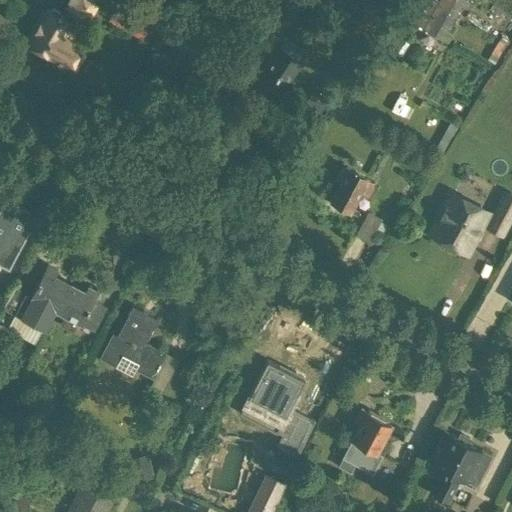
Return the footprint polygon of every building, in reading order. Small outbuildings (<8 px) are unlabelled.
[(37,27),(27,44),(34,48),(34,52),(41,56),(44,54),(72,70),(86,48),(71,39),(79,27),(75,24),(80,15),(89,21),(100,1),(99,0),(76,0),(65,19),(60,16),(61,11),(54,7),(50,10),(48,9),(45,13),(43,12),(35,26),(37,27)] [(307,0),(287,0),(302,9),(307,0)] [(425,0),(412,23),(441,39),(463,0),(439,0),(438,2),(434,0),(425,0)] [(114,21),(142,38),(151,23),(119,4),(112,15),(114,21)] [(273,55),(255,82),(278,98),(308,53),(285,37),(283,41),(273,34),(263,48),(273,55)] [(319,114),(327,99),(313,91),(305,105),(319,114)] [(416,149),(426,155),(430,149),(430,142),(423,139),(417,143),(416,149)] [(308,157),(304,163),(311,167),(314,161),(308,157)] [(336,178),(342,181),(331,201),(350,211),(367,178),(343,166),(336,178)] [(431,233),(468,253),(484,221),(504,228),(501,233),(502,234),(511,214),(511,195),(505,192),(493,215),(451,193),(431,233)] [(0,195),(0,265),(9,270),(37,216),(0,195)] [(361,231),(376,237),(384,216),(369,209),(361,231)] [(47,265),(31,295),(14,287),(2,309),(44,332),(56,310),(70,283),(54,275),(57,270),(47,265)] [(85,292),(70,283),(56,310),(65,315),(60,324),(73,331),(78,322),(81,323),(98,292),(88,286),(85,292)] [(114,330),(100,357),(132,374),(135,368),(150,376),(163,351),(144,341),(156,317),(132,304),(117,332),(114,330)] [(314,419),(289,406),(304,378),(266,359),(239,412),(281,434),(276,445),(296,455),(314,419)] [(352,440),(339,465),(351,472),(355,463),(372,472),(381,455),(376,452),(379,446),(386,434),(391,425),(387,423),(389,420),(377,414),(376,417),(362,409),(356,420),(360,423),(351,440),(352,440)] [(482,471),(473,466),(482,449),(469,442),(470,440),(460,435),(459,437),(446,431),(430,462),(445,470),(433,494),(447,501),(459,478),(466,481),(466,480),(476,485),(482,471)] [(323,450),(310,445),(304,457),(317,463),(323,450)] [(29,461),(15,454),(4,474),(18,481),(29,461)] [(136,481),(152,477),(148,460),(131,464),(136,481)] [(88,471),(74,499),(99,511),(105,511),(119,487),(88,471)] [(269,511),(283,485),(265,476),(247,511),(269,511)] [(381,493),(371,511),(391,511),(397,502),(381,493)] [(99,511),(74,499),(66,511),(99,511)]
